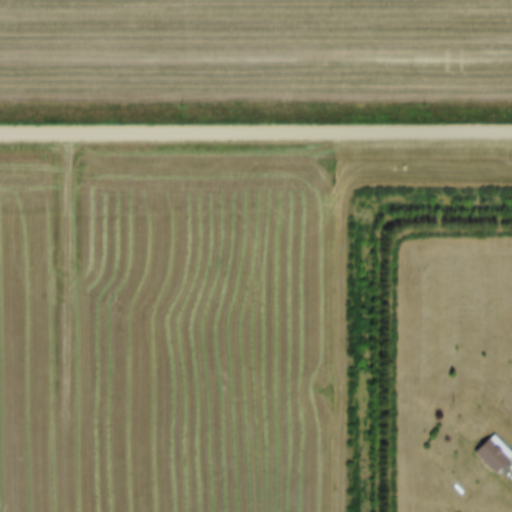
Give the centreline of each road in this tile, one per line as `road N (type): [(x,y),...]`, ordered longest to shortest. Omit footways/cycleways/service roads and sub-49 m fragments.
road 1 (residential): [(0,137),(511,135)]
road 2 (track): [(66,137),(67,405)]
